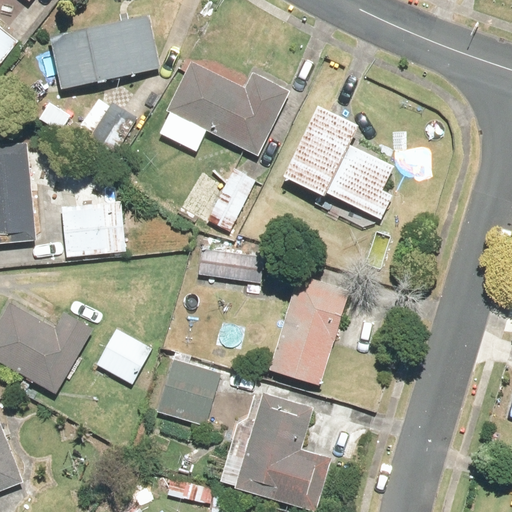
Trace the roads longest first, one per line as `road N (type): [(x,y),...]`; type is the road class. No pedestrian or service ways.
road 1 (residential): [(406,511),(511,132)]
road 2 (residential): [(343,0),(511,73)]
